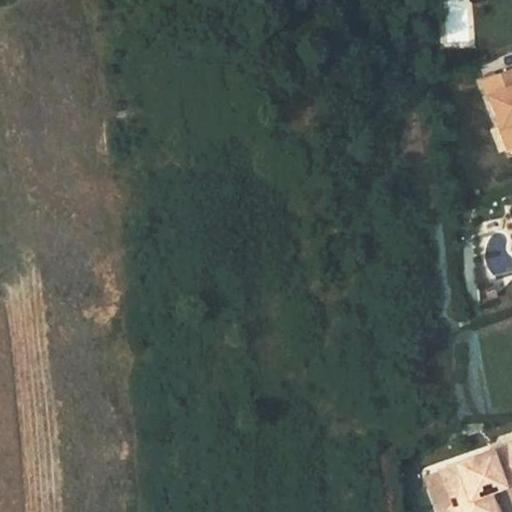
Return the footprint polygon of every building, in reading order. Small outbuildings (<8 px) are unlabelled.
[(511,66),(483,78),(499,122),(505,119),(511,137),(511,66)] [(511,137),(505,119),(499,122),(507,145),(511,143),(511,137)] [(447,333),(452,420),(479,419),(474,332),(447,333)] [(511,437),(489,446),(500,482),(511,477),(511,437)] [(451,511),(483,511),(475,490),(485,487),(500,482),(489,446),(435,465),(451,511)] [(493,511),(485,487),(475,490),(483,511),(493,511)]
